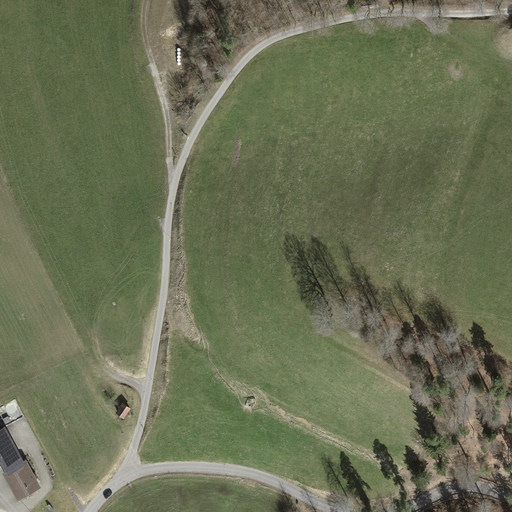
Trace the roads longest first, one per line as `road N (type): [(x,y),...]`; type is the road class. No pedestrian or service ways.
road 1 (track): [(511,10),(377,12),(254,49),(195,131),(174,179),(131,472)]
road 2 (unclassified): [(332,511),(262,478),(213,469),(131,472),(94,511)]
road 3 (track): [(174,179),(143,22),(148,0)]
road 4 (unclassified): [(511,497),(470,485),(399,511)]
